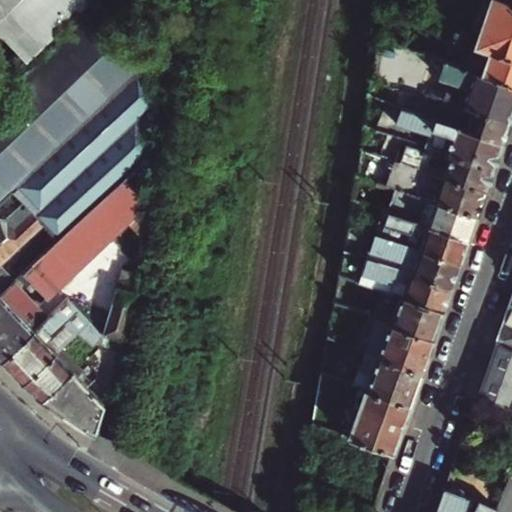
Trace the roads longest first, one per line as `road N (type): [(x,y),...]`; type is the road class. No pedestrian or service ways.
road 1 (residential): [(511,214),(404,511)]
road 2 (primary): [(157,511),(27,430)]
